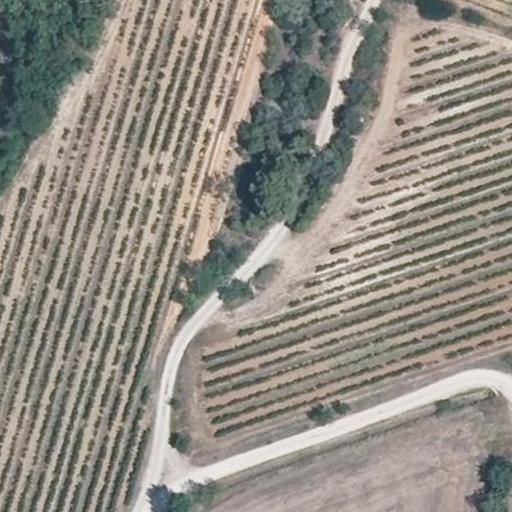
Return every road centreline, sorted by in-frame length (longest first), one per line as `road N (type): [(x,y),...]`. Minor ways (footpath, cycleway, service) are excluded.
road 1 (track): [(369,0),(291,217),(180,341),(143,511)]
road 2 (track): [(511,388),(478,378),(184,484),(146,511)]
